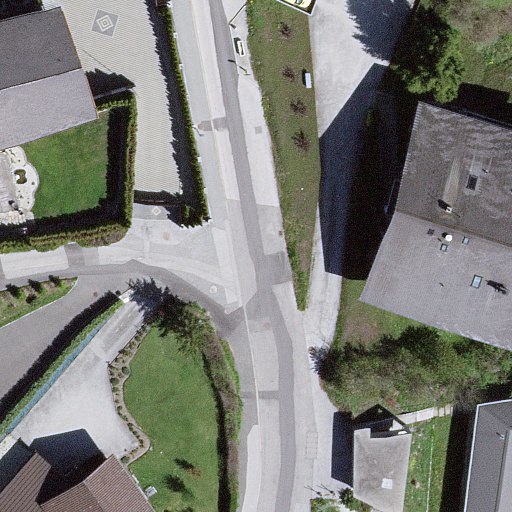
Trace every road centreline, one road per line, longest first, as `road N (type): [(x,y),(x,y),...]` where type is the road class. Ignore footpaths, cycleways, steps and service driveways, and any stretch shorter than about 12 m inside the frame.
road 1 (residential): [(211,0),(254,271)]
road 2 (residential): [(254,271),(84,247),(0,269)]
road 3 (residential): [(254,271),(271,380),(273,511)]
